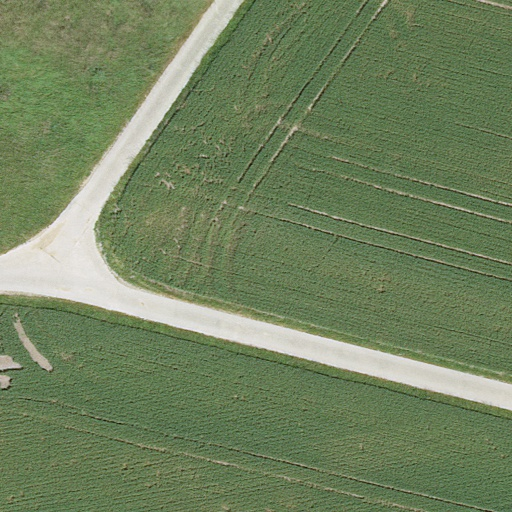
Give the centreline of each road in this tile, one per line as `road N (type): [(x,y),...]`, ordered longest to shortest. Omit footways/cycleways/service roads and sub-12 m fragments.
road 1 (unclassified): [(511,391),(48,275),(0,277)]
road 2 (track): [(48,275),(223,0)]
